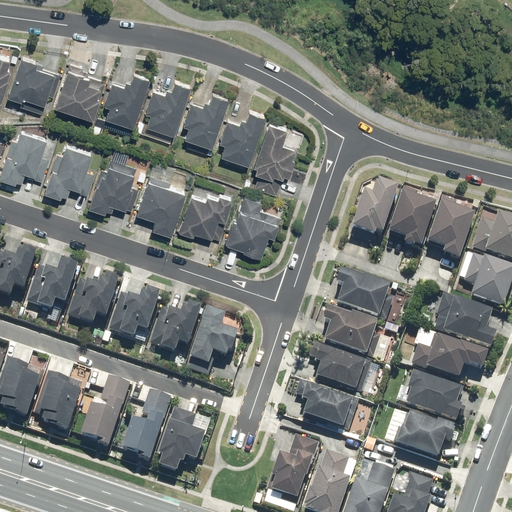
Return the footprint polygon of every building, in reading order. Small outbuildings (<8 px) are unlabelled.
[(0,101),(7,78),(6,78),(9,69),(6,68),(9,59),(0,55),(0,101)] [(41,112),(54,73),(35,66),(36,61),(19,56),(6,95),(16,99),(14,104),(41,112)] [(69,63),(54,106),(92,118),(99,98),(100,98),(105,81),(88,75),(89,72),(82,70),(83,68),(69,63)] [(132,126),(149,77),(133,72),(129,81),(124,80),(123,85),(111,81),(103,103),(108,105),(104,117),(132,126)] [(173,134),(190,85),(173,80),(170,89),(166,88),(164,92),(152,88),(144,111),(149,113),(145,125),(173,134)] [(211,146),(228,98),(211,92),(208,102),(204,100),(202,105),(190,101),(182,124),(187,126),(183,137),(211,146)] [(248,163),(264,115),(248,109),(244,119),(240,117),(238,122),(226,118),(218,141),(224,143),(220,154),(248,163)] [(286,128),(268,122),(252,165),(256,166),(254,172),(259,173),(254,187),(276,195),(282,178),(281,177),(282,174),(287,176),(293,158),(291,157),(293,150),(296,151),(298,148),(292,146),(291,146),(281,143),(286,128)] [(5,154),(0,170),(0,178),(14,182),(15,180),(20,181),(24,172),(33,175),(45,138),(19,130),(15,140),(11,139),(6,154),(5,154)] [(51,168),(43,192),(60,197),(61,194),(66,196),(69,186),(79,189),(91,153),(64,145),(61,155),(56,153),(51,169),(51,168)] [(136,167),(109,159),(107,165),(105,170),(100,168),(96,184),(95,184),(87,207),(104,212),(104,209),(110,211),(112,204),(125,208),(131,187),(129,186),(136,167)] [(171,182),(149,175),(147,179),(146,179),(135,213),(154,219),(151,228),(170,235),(184,191),(169,187),(171,182)] [(382,237),(397,192),(377,185),(376,188),(375,187),(371,199),(363,196),(349,237),(372,245),(375,235),(382,237)] [(420,252),(434,207),(416,202),(418,196),(402,191),(387,235),(405,241),(403,246),(420,252)] [(232,219),(224,242),(226,242),(225,243),(243,249),(242,251),(251,254),(260,257),(267,235),(273,237),(279,216),(259,210),(262,203),(261,202),(263,197),(245,192),(239,210),(238,210),(235,219),(234,219),(234,220),(232,219)] [(204,199),(190,194),(177,230),(192,234),(193,231),(210,237),(217,218),(223,220),(231,198),(218,194),(217,198),(205,194),(204,199)] [(445,252),(443,256),(460,262),(474,217),(456,211),(457,206),(441,201),(426,246),(445,252)] [(511,262),(511,219),(498,215),(495,223),(480,218),(470,249),(511,262)] [(23,293),(36,256),(19,250),(15,260),(1,255),(0,256),(0,296),(10,300),(13,290),(23,293)] [(474,285),(469,300),(504,311),(511,286),(511,270),(472,258),(464,281),(474,285)] [(64,307),(77,269),(60,264),(56,274),(42,269),(40,270),(30,298),(28,297),(26,304),(37,307),(37,308),(51,313),(55,304),(64,307)] [(336,307),(378,321),(389,288),(363,280),(363,278),(346,273),(345,276),(339,274),(335,286),(342,289),(336,307)] [(105,321),(118,283),(102,278),(100,283),(100,282),(98,288),(83,283),(81,284),(72,312),(70,311),(67,318),(78,321),(78,322),(93,327),(96,317),(105,321)] [(146,334),(159,297),(143,291),(141,296),(140,296),(139,301),(124,296),(122,298),(112,325),(110,325),(108,331),(119,335),(119,336),(133,341),(137,331),(146,334)] [(492,315),(441,298),(435,317),(439,319),(435,334),(491,352),(496,336),(486,333),(492,315)] [(187,349),(200,311),(184,306),(182,310),(181,310),(180,315),(165,310),(163,312),(154,339),(152,338),(149,345),(160,349),(160,350),(174,355),(178,345),(187,349)] [(323,345),(365,359),(376,326),(350,317),(351,316),(333,310),(332,314),(326,312),(322,324),(329,326),(323,345)] [(224,319),(205,313),(186,371),(208,378),(212,366),(209,365),(212,356),(225,360),(227,355),(230,356),(237,335),(220,330),(224,319)] [(488,353),(420,331),(415,346),(418,347),(412,366),(459,381),(463,370),(469,372),(471,368),(482,372),(488,353)] [(320,367),(315,380),(355,394),(362,373),(368,374),(371,366),(313,345),(308,359),(315,361),(314,365),(320,367)] [(41,372),(7,360),(0,379),(0,401),(2,402),(0,407),(0,410),(3,412),(3,413),(15,418),(26,421),(39,382),(38,381),(41,372)] [(82,385),(49,374),(37,408),(39,408),(37,414),(44,416),(41,424),(45,426),(44,427),(56,431),(66,434),(80,395),(79,395),(82,385)] [(444,387),(412,376),(407,393),(410,393),(405,409),(455,425),(461,407),(457,405),(460,396),(462,396),(464,389),(445,383),(444,387)] [(108,451),(130,386),(108,379),(100,402),(107,404),(104,413),(90,408),(79,439),(96,445),(96,447),(108,451)] [(307,405),(302,418),(342,432),(349,410),(355,412),(358,404),(300,383),(295,397),(302,399),(300,403),(307,405)] [(149,465),(171,400),(149,392),(141,416),(148,418),(145,427),(131,423),(120,453),(137,459),(137,461),(149,465)] [(196,417),(174,410),(169,425),(168,425),(157,458),(161,460),(158,469),(176,475),(179,466),(182,467),(184,461),(195,464),(205,437),(191,433),(196,417)] [(399,430),(393,449),(437,463),(443,444),(449,446),(455,428),(426,418),(425,423),(405,417),(401,431),(399,430)] [(297,508),(318,445),(295,437),(288,460),(278,457),(266,493),(281,498),(280,502),(297,508)] [(339,511),(356,463),(326,453),(319,472),(317,472),(309,493),(308,493),(302,511),(303,511),(339,511)] [(380,511),(394,473),(372,465),(365,487),(351,483),(341,511),(380,511)] [(427,499),(433,483),(409,475),(400,503),(391,501),(387,511),(426,511),(430,500),(427,499)]
